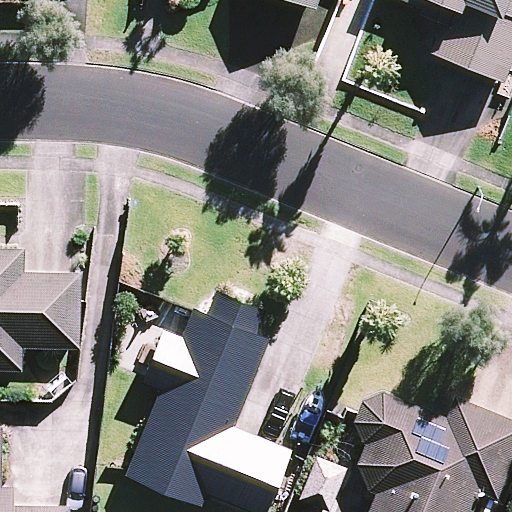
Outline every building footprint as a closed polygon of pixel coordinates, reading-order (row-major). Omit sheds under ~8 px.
[(511,0),(391,0),(442,22),(430,51),(503,82),(511,61),(511,0)] [(20,272),(21,249),(0,248),(0,368),(19,370),(20,345),(74,347),(76,274),(20,272)] [(264,337),(254,333),(265,305),(216,285),(205,312),(198,310),(185,341),(160,331),(139,381),(159,389),(125,473),(199,503),(203,491),(253,511),(258,511),(285,446),(229,423),(264,337)] [(474,511),(482,494),(495,500),(511,458),(511,420),(449,395),(440,415),(409,402),(386,392),(382,391),(377,391),(373,391),(368,392),(364,394),(360,397),(357,400),(354,404),(352,408),(351,412),(351,417),(351,421),(352,426),(354,430),(356,434),(360,437),(364,440),(362,445),(361,449),(360,453),(360,458),(360,463),(361,467),(362,472),(364,476),(366,480),(368,484),(371,488),(372,489),(362,511),(474,511)] [(12,485),(1,485),(2,427),(0,427),(0,511),(62,511),(63,507),(12,506),(12,485)]
